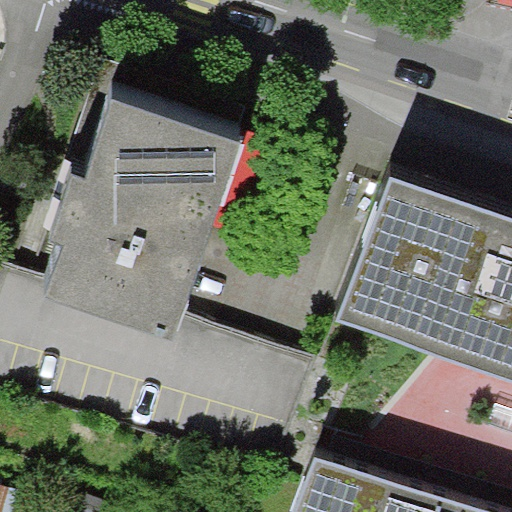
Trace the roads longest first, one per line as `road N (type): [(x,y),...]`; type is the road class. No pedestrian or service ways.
road 1 (secondary): [(233,0),(509,91)]
road 2 (residential): [(0,129),(55,0)]
